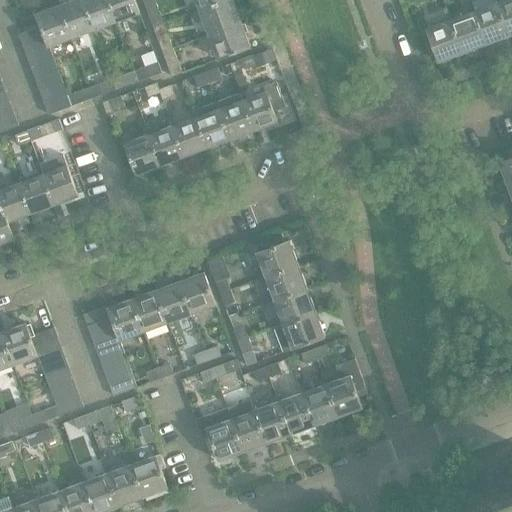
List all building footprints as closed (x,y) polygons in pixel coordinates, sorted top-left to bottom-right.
[(82,0),(79,0),(60,8),(71,39),(94,31),(82,0)] [(82,0),(94,31),(117,22),(108,0),(82,0)] [(135,0),(108,0),(117,22),(140,14),(135,0)] [(154,28),(164,24),(155,0),(145,4),(154,28)] [(229,0),(196,0),(200,11),(229,0)] [(229,0),(200,11),(209,36),(242,24),(233,0),(229,0)] [(511,35),(511,34),(511,0),(505,0),(499,2),(511,35)] [(488,44),(511,35),(499,2),(476,11),(488,44)] [(47,48),(48,48),(71,39),(60,8),(35,17),(40,29),(44,40),(47,48)] [(464,52),(488,44),(476,11),(452,20),(464,52)] [(440,61),(464,52),(452,20),(428,28),(440,61)] [(154,28),(163,52),(174,49),(164,24),(154,28)] [(251,48),(242,24),(209,36),(219,60),(251,48)] [(20,36),(24,47),(44,40),(40,29),(20,36)] [(44,40),(24,47),(28,59),(49,51),(48,48),(47,48),(44,40)] [(163,52),(172,77),(183,73),(174,49),(163,52)] [(49,51),(28,59),(32,70),(53,62),(49,51)] [(258,66),(254,55),(242,60),(246,70),(258,66)] [(53,62),(32,70),(36,81),(58,73),(53,62)] [(139,82),(162,73),(159,63),(135,72),(139,82)] [(210,83),(222,79),(218,69),(207,73),(210,83)] [(135,72),(113,80),(116,90),(139,82),(135,72)] [(58,73),(36,81),(41,92),(62,84),(58,73)] [(207,73),(195,77),(199,87),(210,83),(207,73)] [(116,90),(113,80),(90,89),(93,99),(116,90)] [(146,88),(149,98),(161,94),(160,90),(158,83),(146,88)] [(62,84),(41,92),(45,104),(66,96),(62,84)] [(267,93),(244,102),(255,131),(279,123),(275,112),(286,108),(277,84),(265,88),(267,93)] [(176,96),(172,86),(160,90),(161,94),(164,100),(176,96)] [(70,107),(93,99),(90,89),(67,97),(70,107)] [(7,92),(0,94),(0,107),(11,103),(7,92)] [(255,131),(244,102),(241,95),(218,103),(232,140),(255,131)] [(66,96),(45,104),(50,116),(71,108),(70,107),(67,97),(66,96)] [(126,107),(122,97),(110,101),(114,111),(126,107)] [(11,103),(0,107),(0,120),(15,115),(11,103)] [(197,119),(209,149),(232,140),(218,103),(195,112),(197,119)] [(0,133),(19,127),(19,125),(15,115),(0,120),(0,133)] [(185,157),(209,149),(197,119),(174,127),(185,157)] [(40,127),(44,137),(56,133),(52,123),(40,127)] [(185,157),(174,127),(151,136),(162,166),(185,157)] [(20,146),(32,142),(28,132),(16,136),(20,146)] [(162,166),(151,136),(127,145),(138,175),(162,166)] [(509,187),(511,186),(511,148),(503,152),(506,161),(500,163),(507,180),(505,185),(509,187)] [(44,175),(56,205),(79,196),(68,166),(44,175)] [(21,184),(32,214),(56,205),(44,175),(21,184)] [(0,199),(4,210),(8,223),(32,214),(21,184),(0,191),(0,199)] [(0,245),(15,240),(8,223),(4,210),(0,211),(0,245)] [(258,253),(267,278),(300,265),(291,241),(258,253)] [(308,289),(300,265),(267,278),(275,301),(308,289)] [(205,273),(181,282),(193,315),(217,306),(205,273)] [(232,291),(228,279),(218,282),(222,294),(232,291)] [(181,282),(157,290),(169,323),(193,315),(181,282)] [(275,301),(284,325),(317,313),(308,289),(275,301)] [(157,290),(133,299),(145,332),(169,323),(157,290)] [(222,294),(226,306),(237,303),(232,291),(222,294)] [(110,308),(109,308),(112,318),(116,329),(120,339),(121,341),(145,332),(133,299),(116,306),(112,304),(110,308)] [(108,306),(84,315),(88,326),(112,318),(108,306)] [(326,337),(317,313),(284,325),(287,333),(278,336),(285,352),(326,337)] [(112,318),(89,327),(93,338),(116,329),(112,318)] [(2,332),(15,365),(39,356),(36,347),(32,337),(36,335),(32,325),(28,326),(27,323),(2,332)] [(239,342),(250,338),(245,326),(235,330),(239,342)] [(56,328),(36,335),(32,337),(36,347),(59,339),(56,328)] [(116,329),(93,338),(96,347),(120,339),(116,329)] [(2,332),(0,333),(0,370),(15,365),(2,332)] [(254,350),(250,338),(239,342),(244,354),(254,350)] [(59,339),(36,347),(39,356),(39,357),(63,348),(59,339)] [(120,339),(96,347),(100,357),(123,348),(121,341),(120,339)] [(318,360),(330,356),(326,345),(314,350),(318,360)] [(210,361),(222,357),(218,347),(207,351),(210,361)] [(43,367),(67,358),(63,348),(39,357),(43,367)] [(123,348),(100,357),(103,367),(127,358),(123,348)] [(314,350),(302,354),(306,364),(318,360),(314,350)] [(207,351),(195,355),(198,366),(210,361),(207,351)] [(70,368),(67,358),(43,367),(47,376),(70,368)] [(127,358),(103,367),(107,377),(131,368),(127,358)] [(327,384),(340,417),(363,409),(357,393),(367,389),(355,359),(336,366),(341,379),(327,384)] [(279,363),(267,367),(271,378),(282,373),(279,363)] [(171,364),(159,369),(163,379),(175,374),(171,364)] [(225,364),(213,369),(217,379),(229,375),(225,364)] [(267,367),(255,372),(259,382),(271,378),(267,367)] [(50,386),(74,378),(70,368),(47,376),(50,386)] [(131,368),(107,377),(111,387),(134,378),(131,368)] [(159,369),(147,373),(151,383),(163,379),(159,369)] [(213,369),(201,373),(205,383),(217,379),(213,369)] [(78,387),(74,378),(50,386),(54,396),(78,387)] [(134,378),(111,387),(114,397),(138,388),(134,378)] [(316,426),(340,417),(327,384),(303,393),(316,426)] [(58,406),(81,397),(78,387),(54,396),(58,406)] [(292,435),(316,426),(303,393),(280,402),(292,435)] [(85,408),(81,397),(58,406),(62,417),(85,408)] [(139,408),(135,397),(123,402),(127,412),(139,408)] [(268,443),(292,435),(280,402),(256,410),(268,443)] [(111,406),(99,411),(108,435),(120,431),(111,406)] [(244,452),(232,419),(228,408),(197,420),(204,438),(211,436),(220,461),(244,452)] [(244,452),(268,443),(256,410),(232,419),(244,452)] [(48,421),(44,411),(33,415),(37,425),(48,421)] [(99,411),(87,415),(91,425),(103,421),(99,411)] [(21,419),(25,429),(37,425),(33,415),(21,419)] [(87,415),(75,419),(79,430),(91,425),(87,415)] [(51,428),(39,433),(43,443),(55,439),(51,428)] [(28,437),(31,447),(43,443),(39,433),(28,437)] [(162,454),(133,465),(145,498),(169,489),(162,470),(167,468),(162,454)] [(122,506),(145,498),(133,465),(109,474),(122,506)] [(106,511),(122,506),(109,474),(85,483),(96,511),(106,511)] [(68,511),(96,511),(85,483),(61,491),(68,511)] [(68,511),(61,491),(38,500),(42,511),(68,511)] [(42,511),(38,500),(14,509),(15,511),(42,511)]
